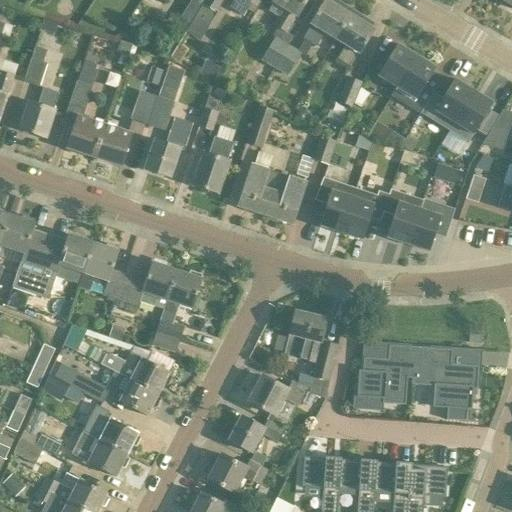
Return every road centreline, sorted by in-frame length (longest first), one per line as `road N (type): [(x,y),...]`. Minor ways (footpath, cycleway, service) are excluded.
road 1 (residential): [(275,261),(0,169)]
road 2 (residential): [(145,511),(275,261)]
road 3 (residential): [(511,276),(380,288),(275,261)]
road 4 (residential): [(323,427),(499,439)]
road 5 (residential): [(511,62),(407,0)]
